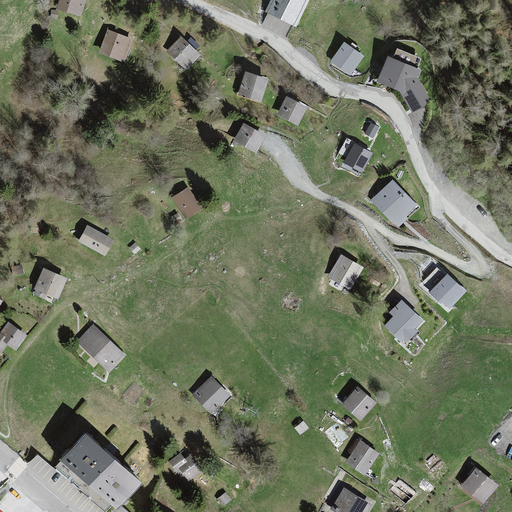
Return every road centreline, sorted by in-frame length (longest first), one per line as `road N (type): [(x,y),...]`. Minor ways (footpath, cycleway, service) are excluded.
road 1 (residential): [(511,259),(447,211),(395,115),(190,0)]
road 2 (track): [(424,180),(436,212),(483,262),(489,272),(481,273),(387,238),(301,175),(287,149),(267,142)]
